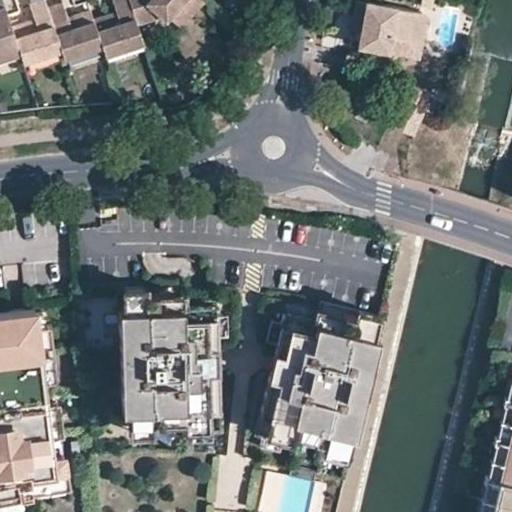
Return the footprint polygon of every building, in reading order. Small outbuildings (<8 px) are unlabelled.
[(0,0),(0,57),(3,56),(20,51),(11,23),(3,0),(0,0)] [(47,5),(45,0),(31,0),(29,1),(34,16),(11,23),(20,51),(23,60),(62,48),(47,5)] [(91,8),(68,15),(62,0),(61,0),(47,5),(62,48),(64,56),(102,44),(94,18),(91,8)] [(134,20),(128,0),(111,0),(115,11),(94,18),(102,44),(106,53),(140,40),(134,20)] [(179,0),(128,0),(134,20),(159,13),(164,17),(166,15),(179,0)] [(199,0),(179,0),(166,15),(177,25),(179,23),(199,0)] [(423,8),(380,0),(356,0),(354,14),(364,16),(362,27),(359,43),(390,49),(393,33),(423,39),(428,15),(423,8)] [(362,27),(364,16),(354,14),(352,25),(362,27)] [(423,39),(393,33),(390,49),(420,55),(423,39)] [(390,49),(359,43),(357,53),(388,59),(390,49)] [(388,59),(357,53),(347,50),(344,66),(385,74),(388,59)] [(441,85),(444,65),(419,60),(415,80),(441,85)] [(435,111),(441,85),(415,80),(410,106),(435,111)] [(144,292),(144,285),(125,285),(125,306),(144,306),(145,306),(144,292)] [(184,305),(183,290),(158,291),(159,305),(184,305)] [(216,304),(184,305),(159,305),(158,291),(144,292),(145,306),(144,306),(125,306),(119,307),(122,409),(129,409),(149,409),(149,422),(162,422),(161,419),(161,407),(185,407),(185,418),(186,424),(191,424),(213,423),(219,423),(217,363),(194,364),(194,350),(217,349),(216,334),(216,313),(216,304)] [(343,310),(319,304),(316,318),(340,324),(343,310)] [(45,394),(43,376),(40,350),(36,325),(34,306),(28,307),(8,309),(0,309),(0,480),(24,479),(23,476),(55,472),(53,456),(50,432),(46,402),(45,394)] [(378,311),(358,307),(357,313),(354,327),(373,331),(378,311)] [(355,433),(378,333),(373,331),(354,327),(357,313),(343,310),(340,324),(316,318),(284,311),(282,320),(277,341),(274,355),(296,361),(293,374),(271,368),(257,427),(263,428),(284,434),(289,435),(291,429),(294,418),(317,423),(314,434),(314,437),(325,440),(329,427),(348,431),(355,433)] [(228,334),(227,312),(216,313),(216,334),(228,334)] [(277,341),(282,320),(271,317),(266,338),(277,341)] [(50,348),(47,323),(36,325),(40,350),(50,348)] [(54,375),(50,348),(40,350),(43,376),(54,375)] [(217,349),(194,350),(194,364),(217,363),(217,349)] [(296,361),(274,355),(271,368),(293,374),(296,361)] [(511,378),(508,378),(503,397),(511,399),(511,378)] [(511,399),(503,397),(499,417),(511,419),(511,399)] [(61,430),(57,401),(46,402),(50,432),(61,430)] [(185,407),(161,407),(161,419),(185,418),(185,407)] [(149,409),(129,409),(130,430),(149,429),(149,422),(149,409)] [(509,440),(511,425),(511,419),(499,417),(494,436),(509,440)] [(317,423),(294,418),(291,429),(314,434),(317,423)] [(213,423),(191,424),(192,440),(213,439),(213,423)] [(511,511),(511,425),(509,440),(504,460),(499,479),(495,499),(491,511),(511,511)] [(348,431),(329,427),(325,440),(324,447),(343,451),(348,431)] [(284,434),(263,428),(259,444),(280,449),(284,434)] [(509,440),(494,436),(489,456),(504,460),(509,440)] [(55,472),(23,476),(24,479),(25,488),(56,484),(67,483),(65,470),(63,454),(53,456),(55,472)] [(499,479),(504,460),(489,456),(485,476),(499,479)] [(317,466),(292,461),(290,472),(314,478),(317,466)] [(499,479),(485,476),(480,495),(495,499),(499,479)] [(24,479),(0,480),(0,497),(26,496),(25,488),(24,479)] [(491,511),(495,499),(480,495),(476,511),(491,511)]
